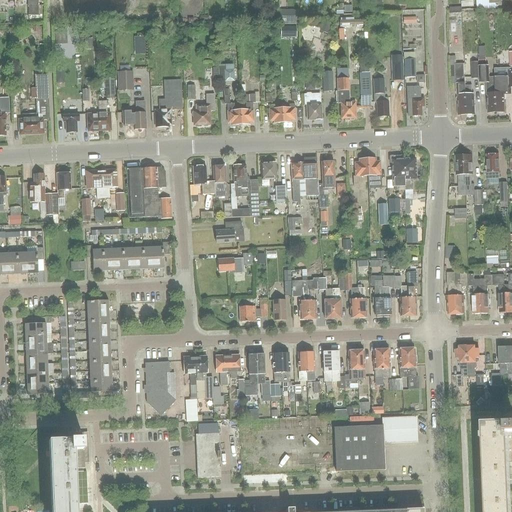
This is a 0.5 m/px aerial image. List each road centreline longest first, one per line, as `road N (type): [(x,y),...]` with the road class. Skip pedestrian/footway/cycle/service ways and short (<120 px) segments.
road 1 (residential): [(125,511),(140,500),(440,489)]
road 2 (residential): [(176,149),(440,137)]
road 3 (residential): [(4,419),(123,413),(129,349),(141,341),(189,341)]
road 4 (residential): [(433,333),(189,341)]
road 5 (residential): [(433,333),(440,137)]
road 6 (residential): [(184,286),(11,291),(0,299)]
road 7 (residential): [(0,157),(176,149)]
road 8 (residential): [(440,489),(433,333)]
road 9 (residential): [(184,286),(176,149)]
road 10 (residential): [(440,137),(438,0)]
